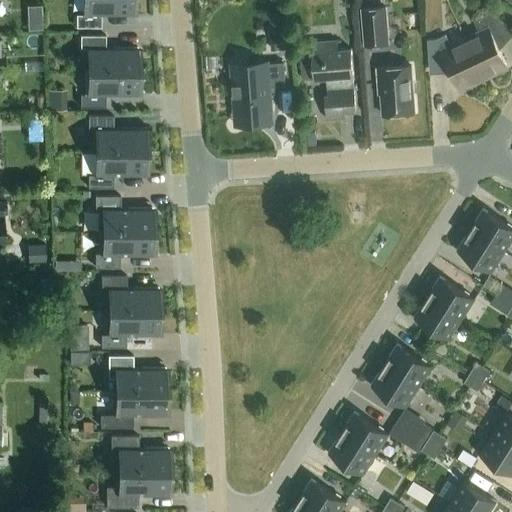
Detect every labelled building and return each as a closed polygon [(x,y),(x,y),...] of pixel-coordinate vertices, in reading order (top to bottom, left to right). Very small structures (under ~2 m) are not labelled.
[(76,14),(76,27),(100,27),(101,15),(133,15),(132,0),(83,0),(84,14),(76,14)] [(388,43),(386,7),(362,9),(365,45),(388,43)] [(465,38),(482,76),(491,72),(495,74),(506,69),(505,65),(506,64),(496,43),(509,29),(489,10),(483,16),(474,21),(479,32),(465,38)] [(273,50),(288,49),(287,33),(272,34),(273,50)] [(482,76),(465,38),(450,45),(445,34),(436,39),(427,40),(429,67),(449,66),(459,87),(460,86),(462,89),(472,85),(474,80),(482,76)] [(88,48),(88,71),(137,71),(137,47),(105,47),(105,35),(80,35),(80,48),(88,48)] [(311,42),(312,58),(300,59),(302,79),(326,78),(328,95),(325,96),(326,118),(346,117),(346,111),(356,111),(351,48),(338,49),(337,40),(311,42)] [(231,65),(235,117),(271,114),(269,87),(285,86),(283,62),(267,63),(267,62),(231,65)] [(382,114),(415,112),(411,65),(377,68),(378,85),(380,84),(382,114)] [(80,94),(80,107),(105,107),(105,94),(137,94),(137,71),(88,71),(84,71),(84,94),(80,94)] [(112,127),(112,115),(87,115),(87,128),(91,127),(91,151),(96,151),(144,151),(144,127),(112,127)] [(144,151),(96,151),(96,175),(87,175),(87,187),(112,187),(112,175),(144,175),(144,151)] [(119,207),(119,195),(94,195),(94,207),(99,207),(99,231),(103,231),(151,231),(151,207),(119,207)] [(470,230),(505,252),(511,239),(511,226),(484,209),(470,230)] [(457,251),(491,273),(505,252),(470,230),(457,251)] [(151,231),(103,231),(99,231),(99,255),(94,255),(94,267),(119,267),(119,255),(151,255),(151,231)] [(28,262),(30,261),(45,261),(44,244),(30,244),(27,244),(28,262)] [(126,287),(126,275),(101,275),(101,287),(105,287),(105,311),(110,311),(158,311),(158,287),(126,287)] [(427,297),(462,319),(475,298),(441,276),(427,297)] [(414,318),(448,340),(462,319),(427,297),(414,318)] [(158,311),(110,311),(105,311),(105,335),(101,335),(101,347),(126,347),(126,335),(158,335),(158,311)] [(88,346),(89,323),(72,323),(71,345),(88,346)] [(385,365),(419,387),(432,366),(398,344),(385,365)] [(133,368),(133,355),(108,355),(108,378),(117,378),(117,391),(165,391),(165,368),(133,368)] [(470,372),(477,376),(483,366),(477,362),(470,372)] [(371,386),(405,408),(419,387),(385,365),(371,386)] [(477,376),(484,380),(490,370),(483,366),(477,376)] [(464,382),(470,386),(477,376),(470,372),(464,382)] [(470,386),(477,391),(484,380),(477,376),(470,386)] [(165,391),(117,391),(113,391),(113,415),(99,415),(99,427),(133,427),(133,415),(165,415),(165,391)] [(342,432),(376,454),(389,433),(355,411),(342,432)] [(492,433),(511,445),(511,416),(505,412),(492,433)] [(427,439),(434,444),(440,434),(434,429),(427,439)] [(328,453),(363,475),(376,454),(342,432),(328,453)] [(479,454),(511,475),(511,445),(492,433),(479,454)] [(434,444),(441,448),(447,438),(440,434),(434,444)] [(136,448),(136,435),(111,435),(111,471),(120,471),(168,471),(168,448),(136,448)] [(421,450),(428,454),(434,444),(427,439),(421,450)] [(428,454),(434,458),(441,448),(434,444),(428,454)] [(168,471),(120,471),(120,486),(106,486),(106,507),(136,507),(136,495),(168,495),(168,471)] [(299,500),(317,511),(339,511),(346,501),(312,479),(299,500)] [(449,501),(466,511),(490,511),(497,502),(463,480),(449,501)] [(384,507),(391,511),(398,501),(391,497),(384,507)] [(291,511),(317,511),(299,500),(291,511)] [(391,511),(392,511),(400,511),(404,505),(398,501),(391,511)] [(442,511),(466,511),(449,501),(442,511)]
